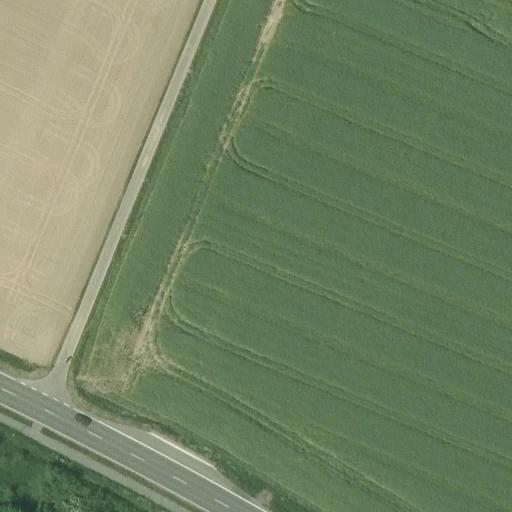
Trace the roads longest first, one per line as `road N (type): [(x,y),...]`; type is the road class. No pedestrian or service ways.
road 1 (unknown): [(260,511),(511,4)]
road 2 (residential): [(44,410),(209,0)]
road 3 (primary): [(44,410),(234,511)]
